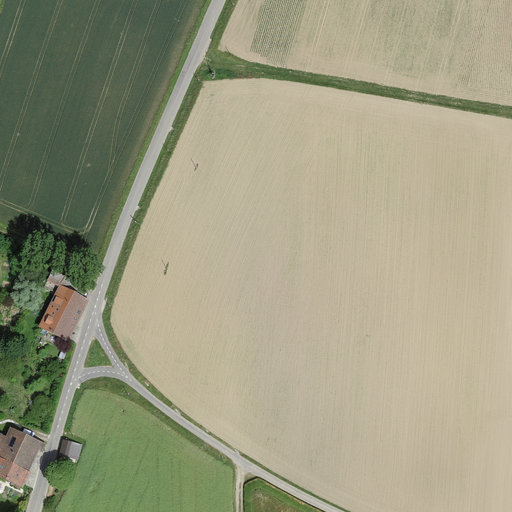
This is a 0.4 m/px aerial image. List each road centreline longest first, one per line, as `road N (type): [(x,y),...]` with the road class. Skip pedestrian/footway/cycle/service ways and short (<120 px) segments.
road 1 (tertiary): [(92,316),(142,175),(219,0)]
road 2 (unclassified): [(342,511),(199,432),(121,371)]
road 3 (tertiary): [(37,511),(74,373)]
